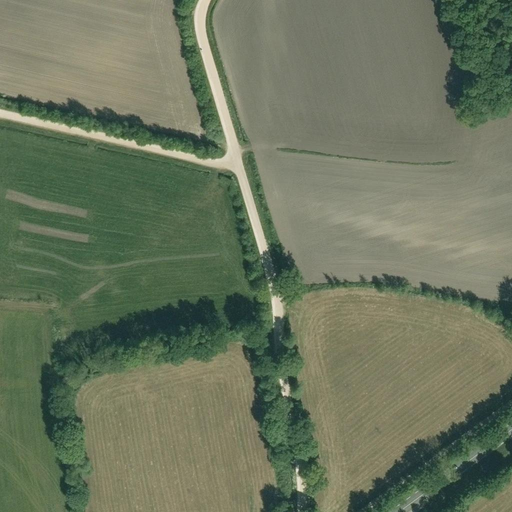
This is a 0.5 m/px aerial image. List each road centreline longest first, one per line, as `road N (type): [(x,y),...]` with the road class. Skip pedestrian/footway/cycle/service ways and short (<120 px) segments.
road 1 (track): [(239,165),(278,307),(301,511)]
road 2 (track): [(239,165),(0,113)]
road 3 (track): [(206,0),(203,35),(239,165)]
road 4 (secondary): [(399,511),(511,431)]
